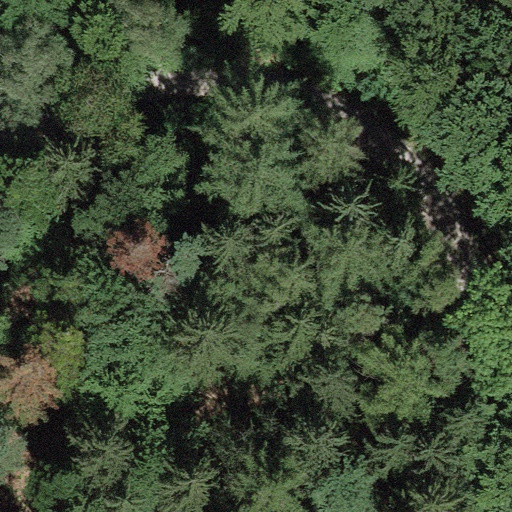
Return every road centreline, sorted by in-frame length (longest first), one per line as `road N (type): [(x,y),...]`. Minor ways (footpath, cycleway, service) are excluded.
road 1 (track): [(0,218),(113,162),(246,140),(309,139),(385,165),(432,211),(493,292),(511,369)]
road 2 (track): [(70,0),(0,118)]
